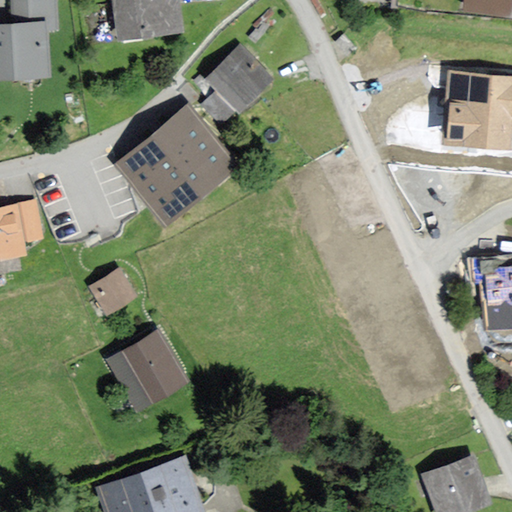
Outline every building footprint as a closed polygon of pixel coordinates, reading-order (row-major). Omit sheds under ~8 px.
[(54,0),(0,4),(0,77),(60,73),(54,0)] [(177,0),(108,0),(114,42),(182,35),(177,0)] [(276,77),(246,49),(219,78),(249,106),(276,77)] [(511,84),(458,82),(454,152),(511,155),(511,84)] [(200,97),(115,158),(168,232),(253,171),(200,97)] [(42,205),(0,212),(0,272),(51,264),(42,205)] [(511,262),(479,264),(483,336),(511,334),(511,262)] [(125,270),(95,288),(112,316),(142,298),(125,270)] [(163,332),(113,361),(142,412),(193,383),(163,332)] [(480,452),(427,472),(442,511),(466,511),(498,500),(480,452)] [(200,511),(183,461),(103,489),(110,511),(200,511)]
